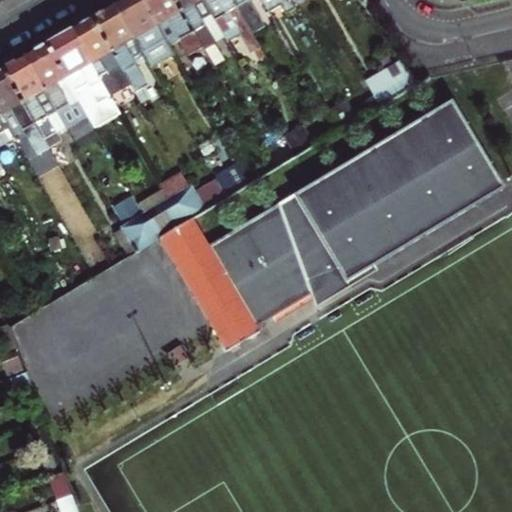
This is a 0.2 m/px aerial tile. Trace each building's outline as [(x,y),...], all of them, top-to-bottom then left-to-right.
[(126,0),(114,7),(147,63),(148,66),(173,51),(171,49),(143,0),(126,0)] [(204,50),(175,0),(143,0),(171,49),(182,43),(190,58),(204,50)] [(212,15),(203,0),(175,0),(204,50),(205,52),(216,46),(208,32),(201,21),(212,15)] [(254,36),(233,0),(203,0),(212,15),(218,26),(232,18),(245,41),(254,36)] [(255,0),(233,0),(254,36),(265,30),(250,3),(255,0)] [(290,0),(261,0),(269,11),(281,4),(286,13),(295,8),(290,0)] [(147,63),(114,7),(105,13),(94,19),(122,67),(137,94),(147,89),(136,69),(147,63)] [(208,32),(218,26),(212,15),(201,21),(208,32)] [(109,74),(122,67),(94,19),(86,23),(75,30),(85,47),(81,49),(91,67),(93,66),(101,79),(107,91),(113,101),(121,96),(109,74)] [(101,79),(93,66),(91,67),(81,49),(85,47),(75,30),(65,36),(49,45),(77,94),(87,112),(97,107),(92,99),(85,87),(101,79)] [(66,100),(77,94),(49,45),(38,51),(27,58),(59,115),(69,132),(80,125),(66,100)] [(59,115),(27,58),(17,64),(5,71),(35,125),(50,151),(62,145),(49,122),(59,115)] [(371,87),(383,109),(417,89),(403,68),(371,87)] [(35,125),(5,71),(0,73),(0,112),(14,138),(35,125)] [(85,87),(92,99),(107,91),(101,79),(85,87)] [(342,133),(361,122),(350,102),(331,113),(342,133)] [(377,269),(509,193),(454,103),(208,245),(235,290),(258,329),(273,320),(276,325),(315,303),(318,310),(380,273),(377,269)] [(0,147),(15,139),(14,138),(0,112),(0,147)] [(138,255),(161,242),(194,221),(206,215),(192,191),(171,204),(148,218),(124,231),(138,255)] [(119,221),(124,231),(148,218),(142,208),(119,221)] [(201,310),(235,290),(208,245),(194,221),(161,242),(201,310)] [(201,310),(212,328),(227,353),(261,334),(258,329),(235,290),(201,310)] [(57,503),(70,498),(63,477),(49,481),(57,503)] [(60,511),(75,511),(70,498),(57,503),(60,511)]
